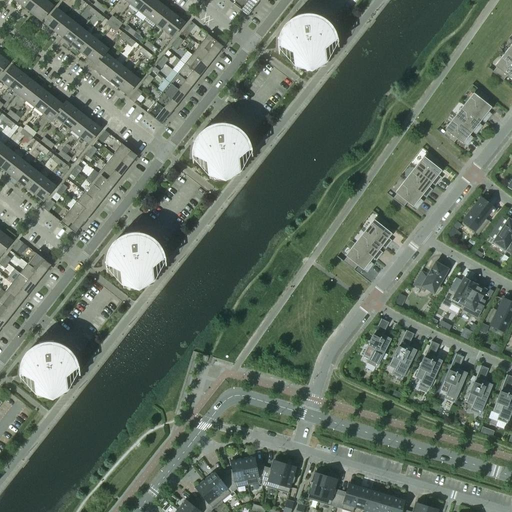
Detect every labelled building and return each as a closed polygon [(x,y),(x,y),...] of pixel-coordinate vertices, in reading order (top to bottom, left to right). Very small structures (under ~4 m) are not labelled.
[(32,14),(43,0),(29,0),(24,7),(32,14)] [(41,21),(53,6),(44,0),(43,0),(32,14),(41,21)] [(138,11),(146,0),(133,0),(130,4),(138,11)] [(147,17),(158,3),(154,0),(146,0),(138,11),(147,17)] [(256,4),(250,0),(234,0),(232,3),(239,8),(245,13),(247,15),(252,9),(253,9),(253,10),(257,5),(256,4)] [(101,5),(96,1),(93,5),(98,9),(101,5)] [(155,24),(167,10),(158,3),(147,17),(155,24)] [(103,13),(106,9),(101,5),(98,9),(103,13)] [(93,16),(96,12),(91,8),(88,12),(93,16)] [(54,31),(65,16),(56,9),(45,24),(54,31)] [(164,31),(175,16),(167,10),(155,24),(164,31)] [(98,20),(101,16),(96,12),(93,16),(98,20)] [(331,26),(328,23),(325,20),(322,18),(319,17),(315,16),(312,15),(312,16),(296,18),(296,17),(293,18),(290,20),(287,23),(284,25),(282,28),(280,32),(279,36),(278,40),(277,44),(278,48),(291,47),(292,50),(294,66),(325,62),(325,59),(323,47),(324,43),(337,41),(336,37),(335,33),(333,29),(331,26)] [(62,38),(74,23),(65,16),(54,31),(62,38)] [(114,24),(117,20),(112,16),(109,20),(114,24)] [(172,38),(184,23),(175,16),(164,31),(172,38)] [(111,28),(114,24),(109,20),(106,24),(111,28)] [(122,24),(117,20),(114,24),(119,28),(122,24)] [(188,34),(195,25),(191,22),(184,31),(188,34)] [(71,44),(82,30),(74,23),(62,38),(71,44)] [(116,32),(119,28),(114,24),(111,28),(116,32)] [(135,32),(130,28),(127,32),(132,36),(135,32)] [(79,51),(91,36),(82,30),(71,44),(79,51)] [(140,36),(135,32),(132,36),(137,40),(140,36)] [(130,38),(125,34),(122,39),(127,43),(130,38)] [(222,45),(207,34),(199,45),(214,57),(214,56),(223,45),(222,45)] [(88,58),(99,43),(91,36),(79,51),(88,58)] [(180,45),(183,41),(178,37),(175,42),(180,45)] [(132,47),(135,42),(130,38),(127,43),(132,47)] [(149,49),(152,45),(147,41),(144,45),(149,49)] [(176,50),(180,45),(175,42),(171,46),(176,50)] [(93,68),(105,54),(108,50),(99,43),(88,58),(95,64),(92,67),(93,68)] [(154,53),(157,49),(152,45),(149,49),(154,53)] [(214,57),(199,45),(191,54),(207,66),(211,61),(212,62),(211,62),(212,62),(216,57),(214,56),(214,57)] [(147,52),(142,48),(139,52),(144,56),(147,52)] [(149,60),(152,56),(147,52),(144,56),(149,60)] [(113,60),(105,54),(93,68),(102,75),(113,60)] [(207,66),(191,54),(184,64),(199,76),(200,75),(204,71),(204,72),(208,67),(207,66)] [(0,73),(8,63),(0,56),(0,73)] [(165,64),(168,60),(163,56),(160,61),(165,64)] [(511,60),(505,56),(492,72),(503,81),(507,76),(511,80),(511,60)] [(110,81),(122,67),(113,60),(102,75),(110,81)] [(161,69),(165,64),(160,61),(156,65),(161,69)] [(199,76),(184,64),(177,73),(192,85),(196,80),(197,81),(201,76),(200,75),(199,76)] [(9,87),(21,73),(12,66),(0,80),(9,87)] [(119,88),(130,74),(122,67),(110,81),(119,88)] [(18,94),(29,79),(21,73),(9,87),(18,94)] [(189,91),(193,86),(192,85),(177,73),(169,82),(185,94),(188,90),(189,90),(189,91)] [(127,95),(139,80),(130,74),(119,88),(127,95)] [(150,83),(153,79),(149,75),(145,79),(150,83)] [(26,101),(38,86),(29,79),(18,94),(26,101)] [(150,83),(145,79),(142,84),(146,88),(150,83)] [(185,94),(169,82),(162,92),(177,104),(181,99),(182,99),(182,100),(186,95),(185,94)] [(35,107),(46,93),(38,86),(26,101),(35,107)] [(491,108),(485,103),(489,98),(478,90),(465,107),(485,123),(491,115),(488,112),(491,108)] [(134,103),(141,94),(136,91),(129,100),(134,103)] [(177,104),(162,92),(154,101),(170,113),(174,108),(174,109),(175,109),(179,105),(177,104)] [(43,114),(55,100),(46,93),(35,107),(43,114)] [(55,117),(66,102),(65,102),(62,106),(55,100),(43,114),(52,121),(55,117)] [(170,113),(154,101),(146,112),(153,117),(159,122),(161,124),(166,118),(167,118),(167,119),(171,114),(170,113)] [(63,124),(75,109),(66,102),(55,117),(63,124)] [(479,124),(481,120),(485,123),(465,107),(456,119),(476,134),(482,126),(479,124)] [(72,130),(83,116),(75,109),(63,124),(72,130)] [(12,118),(15,114),(10,110),(7,114),(12,118)] [(17,122),(20,118),(15,114),(12,118),(17,122)] [(80,137),(92,122),(83,116),(72,130),(80,137)] [(7,125),(10,121),(5,117),(2,121),(7,125)] [(469,136),(472,132),(475,135),(476,134),(456,119),(442,136),(453,144),(457,139),(466,147),(473,138),(469,136)] [(15,125),(10,121),(7,125),(12,129),(15,125)] [(89,144),(100,129),(92,122),(80,137),(89,144)] [(245,135),(242,132),(239,130),(236,128),(233,126),(229,125),(226,124),(226,125),(210,127),(210,126),(207,127),(204,129),(201,132),(198,134),(196,137),(194,141),(193,145),(192,149),(191,153),(192,157),(192,158),(205,156),(206,160),(208,175),(239,172),(237,156),(238,152),(251,151),(250,146),(249,142),(247,139),(245,135)] [(31,129),(26,125),(23,129),(28,133),(31,129)] [(28,133),(23,129),(20,133),(25,137),(28,133)] [(36,133),(31,129),(28,133),(33,137),(36,133)] [(102,143),(109,134),(105,131),(98,140),(102,143)] [(33,137),(28,133),(25,137),(30,141),(33,137)] [(46,145),(49,141),(44,137),(41,141),(46,145)] [(51,149),(54,145),(49,141),(46,145),(51,149)] [(41,152),(44,148),(39,143),(36,148),(41,152)] [(136,155),(121,144),(113,155),(128,167),(128,166),(137,155),(136,155)] [(0,167),(1,168),(12,153),(4,146),(0,151),(0,167)] [(93,155),(97,150),(92,146),(89,151),(93,155)] [(46,156),(49,152),(44,148),(41,152),(46,156)] [(66,154),(61,150),(58,154),(63,159),(66,154)] [(90,159),(93,155),(89,151),(85,155),(90,159)] [(9,174),(21,160),(12,153),(1,168),(9,174)] [(441,171),(435,166),(439,162),(428,153),(415,170),(435,186),(441,178),(438,175),(441,171)] [(68,163),(71,158),(66,154),(63,159),(68,163)] [(128,167),(113,155),(106,164),(121,176),(125,171),(126,172),(130,167),(128,166),(128,167)] [(58,165),(61,161),(56,157),(53,161),(58,165)] [(18,181),(29,167),(21,160),(9,174),(18,181)] [(63,169),(66,165),(61,161),(58,165),(63,169)] [(121,176),(106,164),(98,174),(114,186),(114,185),(118,181),(119,182),(122,177),(121,176)] [(82,169),(77,165),(74,170),(79,173),(82,169)] [(26,188),(38,173),(29,167),(18,181),(26,188)] [(79,173),(74,170),(70,174),(75,178),(79,173)] [(429,187),(431,184),(435,186),(415,170),(406,182),(426,198),(432,190),(429,187)] [(35,194),(46,180),(38,173),(26,188),(35,194)] [(114,186),(98,174),(91,183),(106,195),(110,190),(111,191),(115,186),(114,185),(114,186)] [(43,201),(55,187),(46,180),(35,194),(43,201)] [(419,199),(422,195),(426,198),(406,182),(392,199),(403,207),(407,203),(416,210),(423,202),(419,199)] [(103,200),(107,196),(106,195),(91,183),(83,192),(99,205),(100,205),(99,204),(102,199),(103,199),(103,200)] [(64,192),(67,188),(63,184),(59,189),(64,192)] [(64,192),(59,189),(56,193),(60,197),(64,192)] [(99,205),(83,192),(76,202),(91,214),(92,214),(95,209),(96,209),(96,210),(100,205),(99,205)] [(48,212),(55,203),(50,200),(43,209),(48,212)] [(489,221),(484,218),(491,208),(480,200),(462,223),(477,236),(489,221)] [(91,214),(76,202),(68,211),(84,224),(84,223),(88,218),(89,219),(88,219),(89,219),(93,215),(92,214),(91,214)] [(84,224),(68,211),(60,222),(67,227),(73,232),(75,234),(81,228),(81,229),(85,224),(84,223),(84,224)] [(391,234),(385,230),(389,225),(379,216),(365,233),(385,249),(392,241),(388,238),(391,234)] [(511,218),(510,221),(508,219),(493,242),(505,250),(511,239),(511,218)] [(152,261),(165,260),(164,256),(163,252),(161,248),(159,244),(156,241),(153,239),(150,237),(147,235),(143,234),(140,233),(140,234),(124,236),(124,235),(121,236),(119,238),(117,239),(114,241),(112,243),(112,244),(110,246),(108,250),(107,254),(106,258),(105,262),(105,266),(106,267),(118,265),(120,269),(122,284),(153,281),(153,278),(151,265),(152,261)] [(382,253),(379,250),(382,247),(385,249),(365,233),(356,245),(376,261),(382,253)] [(0,255),(0,256),(12,241),(3,234),(0,238),(0,255)] [(16,253),(23,244),(19,240),(11,249),(16,253)] [(370,262),(372,259),(376,261),(356,245),(343,262),(353,270),(357,266),(367,273),(373,265),(370,262)] [(50,264),(35,253),(27,264),(42,276),(42,275),(51,264),(50,264)] [(7,264),(11,259),(6,256),(3,260),(7,264)] [(422,287),(434,293),(447,270),(445,268),(447,265),(439,261),(437,264),(435,262),(430,270),(428,275),(421,271),(413,285),(420,290),(422,287)] [(42,276),(27,264),(20,273),(34,285),(35,285),(39,280),(40,281),(43,276),(42,275),(42,276)] [(34,285),(20,273),(12,283),(27,294),(31,289),(32,290),(36,286),(35,285),(34,285)] [(451,304),(460,309),(475,282),(470,279),(469,281),(463,279),(455,294),(449,291),(442,304),(449,307),(451,304)] [(482,309),(476,305),(485,290),(479,287),(480,287),(475,284),(475,283),(475,282),(460,309),(470,315),(476,319),(482,309)] [(28,295),(27,294),(12,283),(5,292),(20,304),(20,303),(24,299),(25,300),(28,295)] [(20,304),(5,292),(0,298),(0,303),(12,313),(13,313),(16,308),(17,308),(17,309),(21,304),(20,303),(20,304)] [(485,322),(503,331),(511,313),(511,304),(503,300),(498,311),(492,308),(485,322)] [(12,313),(0,303),(0,318),(5,323),(5,322),(9,317),(10,318),(9,318),(10,319),(14,314),(13,313),(12,313)] [(376,368),(389,341),(380,337),(382,333),(376,330),(381,319),(362,354),(363,355),(364,354),(369,357),(368,360),(367,363),(375,367),(375,368),(376,368)] [(402,379),(415,353),(406,348),(410,339),(404,336),(406,331),(406,330),(388,366),(389,367),(389,366),(395,369),(393,371),(394,372),(393,374),(401,378),(401,379),(402,379)] [(428,390),(440,363),(431,359),(438,345),(431,342),(432,342),(431,341),(414,377),(415,378),(415,377),(421,380),(420,382),(420,383),(419,385),(427,389),(427,390),(428,390)] [(75,356),(73,353),(69,350),(66,347),(62,345),(58,343),(53,342),(54,343),(38,345),(38,344),(34,346),(30,349),(27,352),(24,355),(22,359),(21,362),(20,366),(19,369),(19,372),(19,376),(32,374),(34,378),(36,394),(67,390),(65,374),(66,370),(79,369),(78,365),(78,362),(76,359),(75,356)] [(454,403),(465,376),(456,372),(460,362),(454,359),(456,354),(455,354),(439,390),(440,391),(441,390),(446,392),(445,395),(446,396),(445,398),(453,402),(453,403),(454,403)] [(479,415),(491,387),(481,383),(483,379),(477,377),(481,366),(480,366),(465,402),(466,403),(466,402),(472,404),(471,407),(471,408),(470,410),(479,414),(479,415)] [(507,424),(511,409),(511,394),(508,393),(509,388),(503,386),(507,375),(506,375),(492,412),(493,412),(499,414),(497,417),(498,417),(497,420),(506,423),(506,424),(507,424)] [(263,469),(263,466),(256,468),(254,457),(242,459),(247,486),(258,484),(258,485),(262,486),(263,469)] [(247,486),(242,459),(230,462),(233,472),(225,474),(226,476),(233,491),(236,489),(236,488),(247,486)] [(262,486),(277,490),(285,464),(273,461),(270,471),(263,469),(262,486)] [(292,483),(293,483),(295,477),(293,477),(296,468),(285,464),(277,490),(288,494),(292,483)] [(233,491),(226,476),(220,481),(214,473),(204,480),(221,501),(233,491)] [(318,502),(326,477),(315,473),(312,482),(310,482),(309,488),(310,488),(307,499),(318,502)] [(335,507),(339,494),(333,492),(337,480),(326,477),(318,502),(335,507)] [(221,501),(204,480),(195,488),(204,498),(199,504),(209,511),(210,511),(213,509),(213,508),(221,501)] [(354,507),(360,487),(349,483),(345,496),(339,494),(335,507),(341,509),(343,504),(354,507)] [(365,510),(371,490),(360,487),(354,507),(365,510)] [(370,511),(376,511),(382,493),(371,490),(365,510),(370,511)] [(388,511),(393,497),(382,493),(376,511),(388,511)] [(400,511),(404,500),(393,497),(388,511),(400,511)] [(180,511),(209,511),(199,504),(195,508),(185,500),(178,510),(180,511)] [(282,511),(290,511),(293,502),(286,500),(282,511)] [(425,511),(427,507),(415,503),(412,511),(425,511)]
